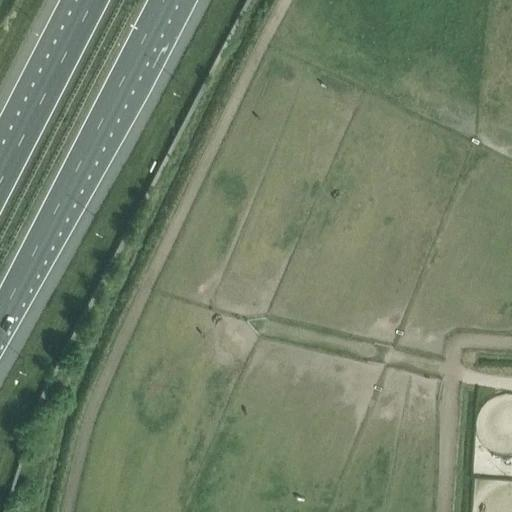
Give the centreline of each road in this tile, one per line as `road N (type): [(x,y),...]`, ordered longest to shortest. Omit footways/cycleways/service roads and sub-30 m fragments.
road 1 (motorway): [(0,317),(162,0)]
road 2 (motorway): [(92,0),(0,182)]
